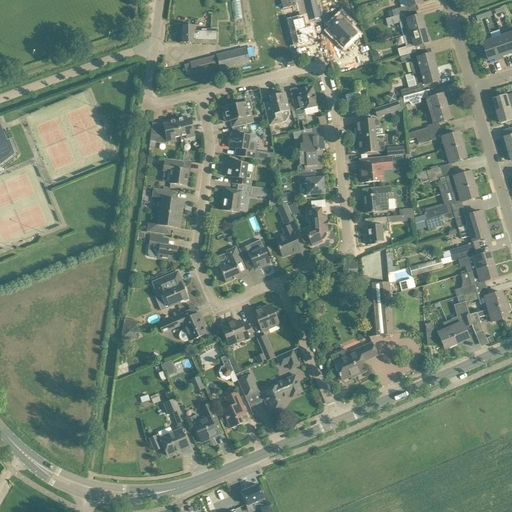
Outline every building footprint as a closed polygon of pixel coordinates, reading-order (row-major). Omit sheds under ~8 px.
[(320,19),(315,0),(303,0),(306,13),(302,14),(303,19),(300,19),(290,22),(292,27),(290,28),(291,35),(293,34),(296,45),(309,42),(309,39),(313,38),(309,22),(320,19)] [(508,11),(511,9),(510,5),(503,7),(504,12),(506,16),(509,15),(508,11)] [(393,17),(402,14),(406,13),(404,7),(401,8),(391,10),(393,17)] [(389,18),(386,19),(388,26),(390,25),(399,23),(402,35),(425,29),(421,16),(417,17),(406,20),(407,21),(404,21),(402,14),(393,17),(389,18)] [(357,35),(347,24),(349,23),(341,15),(331,24),(333,27),(328,32),(333,37),(334,36),(344,47),(357,35)] [(282,17),(273,20),(276,33),(285,31),(282,17)] [(195,27),(190,26),(180,26),(179,43),(216,44),(216,30),(198,30),(195,30),(195,27)] [(272,26),(255,30),(261,53),(277,49),(275,43),(272,26)] [(414,46),(428,42),(425,29),(402,35),(406,47),(397,50),(399,57),(413,53),(415,52),(414,46)] [(511,34),(502,37),(508,54),(511,53),(511,34)] [(503,56),(508,54),(502,37),(493,40),(500,60),(504,58),(503,56)] [(495,61),(500,60),(493,40),(483,44),(489,61),(495,59),(495,61)] [(231,52),(217,56),(220,70),(248,63),(245,49),(231,52)] [(372,63),(368,51),(360,54),(364,66),(372,63)] [(412,74),(435,67),(432,54),(422,57),(420,51),(415,52),(413,53),(399,57),(401,63),(409,61),(412,74)] [(377,53),(371,55),(373,62),(380,60),(377,53)] [(200,71),(211,68),(208,58),(197,61),(200,71)] [(410,95),(418,93),(424,91),(422,86),(439,81),(435,67),(412,74),(416,86),(408,88),(410,95)] [(304,110),(307,109),(317,107),(313,89),(310,87),(296,90),(297,93),(298,98),(292,99),(293,104),(295,116),(303,114),(304,112),(304,110)] [(410,95),(403,97),(403,104),(408,102),(411,106),(420,103),(420,99),(425,97),(426,99),(431,98),(428,90),(424,91),(418,93),(410,95)] [(270,101),(263,103),(269,126),(270,126),(283,123),(281,113),(289,111),(290,111),(291,112),(293,119),(296,118),(295,116),(293,104),(287,105),(287,103),(287,102),(289,99),(285,97),(284,93),(280,94),(277,92),(275,95),(272,96),(271,96),(269,97),(270,101)] [(511,93),(494,99),(498,111),(511,108),(511,107),(511,93)] [(430,112),(446,107),(443,94),(431,98),(426,99),(430,112)] [(377,117),(400,109),(399,107),(402,107),(400,101),(374,110),(377,117)] [(244,103),(222,108),(226,122),(231,121),(232,128),(253,123),(250,110),(246,111),(244,103)] [(430,112),(433,124),(450,119),(446,107),(430,112)] [(511,107),(511,108),(498,111),(501,124),(511,120),(511,107)] [(185,139),(188,138),(194,137),(190,118),(186,119),(186,117),(176,119),(180,137),(184,136),(185,139)] [(174,138),(180,137),(176,119),(166,121),(166,124),(163,124),(163,127),(159,128),(159,135),(151,134),(150,141),(156,142),(155,143),(164,144),(175,141),(174,138)] [(373,121),(373,120),(355,122),(356,129),(354,129),(355,136),(357,135),(357,138),(375,136),(374,128),(378,128),(377,120),(373,121)] [(298,123),(300,131),(307,130),(305,121),(298,123)] [(416,137),(430,133),(428,126),(427,126),(427,128),(415,132),(408,134),(410,140),(416,138),(416,137)] [(0,128),(0,158),(9,151),(0,128)] [(313,134),(312,129),(307,130),(300,131),(292,133),(294,140),(302,139),(303,145),(300,145),(301,153),(322,151),(324,151),(323,139),(318,139),(318,133),(313,134)] [(249,136),(232,133),(229,148),(237,149),(236,156),(254,159),(256,145),(257,145),(258,138),(256,135),(250,134),(249,136)] [(416,137),(416,138),(418,144),(432,140),(430,133),(416,137)] [(445,150),(462,145),(458,133),(449,136),(441,138),(445,150)] [(358,154),(368,153),(378,152),(378,151),(384,151),(383,143),(376,144),(375,136),(357,138),(358,154)] [(448,163),(456,161),(466,158),(462,145),(445,150),(448,163)] [(282,147),(274,148),(275,155),(283,154),(282,147)] [(403,149),(403,147),(387,149),(387,157),(391,157),(402,156),(407,155),(406,148),(403,149)] [(323,163),(322,151),(301,153),(298,153),(299,165),(297,168),(298,173),(304,173),(314,172),(314,170),(321,169),(320,163),(323,163)] [(183,153),(182,161),(188,162),(190,154),(183,153)] [(383,171),(393,169),(391,157),(387,157),(359,160),(361,183),(371,182),(384,182),(383,171)] [(181,169),(182,161),(164,159),(163,171),(170,172),(169,184),(186,186),(188,170),(181,169)] [(248,164),(227,161),(225,177),(233,178),(232,184),(250,187),(252,173),(247,173),(248,164)] [(417,180),(421,179),(441,173),(439,166),(426,170),(426,171),(415,174),(417,180)] [(307,196),(314,195),(324,194),(322,178),(315,179),(314,172),(304,173),(298,173),(299,185),(299,197),(302,196),(307,196)] [(449,192),(450,192),(473,185),(470,172),(453,177),(452,175),(445,177),(449,192)] [(439,179),(440,181),(443,180),(441,173),(421,179),(422,181),(428,179),(429,182),(439,179)] [(460,203),(468,200),(477,197),(473,185),(450,192),(453,204),(460,203)] [(264,189),(255,188),(252,187),(250,195),(265,197),(272,198),(274,190),(264,189)] [(374,195),(362,196),(364,213),(380,212),(380,211),(388,211),(387,199),(391,199),(390,187),(384,187),(374,188),(374,189),(374,195)] [(177,192),(153,189),(152,197),(162,199),(160,211),(160,212),(182,215),(184,201),(176,200),(177,192)] [(248,193),(233,190),(223,189),(222,199),(224,199),(222,211),(238,213),(240,204),(246,205),(248,193)] [(453,212),(451,205),(450,202),(425,210),(426,214),(421,216),(418,217),(414,218),(415,223),(453,212)] [(284,225),(294,221),(286,204),(277,208),(284,225)] [(306,234),(300,236),(304,245),(310,242),(311,246),(322,242),(321,241),(323,240),(324,238),(325,236),(326,235),(326,233),(327,233),(327,228),(328,228),(327,221),(326,221),(326,216),(321,217),(320,208),(310,209),(307,210),(308,218),(313,218),(314,231),(306,234)] [(160,211),(155,211),(153,225),(148,224),(147,232),(170,236),(171,228),(180,229),(182,215),(160,212),(160,211)] [(441,221),(454,218),(453,212),(415,223),(416,231),(427,227),(428,231),(443,226),(442,223),(441,221)] [(459,232),(485,225),(481,212),(464,217),(455,220),(459,232)] [(388,228),(388,223),(414,221),(414,214),(399,216),(387,217),(374,218),(374,225),(367,226),(368,235),(366,235),(367,245),(376,245),(376,242),(383,242),(382,232),(385,232),(388,228)] [(472,242),(489,237),(485,225),(459,232),(462,239),(470,236),(472,242)] [(300,251),(296,242),(292,232),(291,232),(289,226),(282,229),(285,235),(275,239),(278,248),(282,257),(291,254),(291,255),(300,251)] [(148,248),(148,249),(158,250),(157,259),(175,262),(177,247),(167,246),(168,239),(165,239),(150,237),(148,248)] [(245,247),(239,249),(240,253),(244,262),(249,273),(256,270),(260,269),(270,264),(266,255),(263,249),(260,241),(250,244),(245,247)] [(444,259),(470,251),(468,244),(449,249),(441,251),(444,259)] [(218,266),(215,267),(220,277),(223,276),(226,283),(236,279),(236,281),(248,276),(243,265),(236,247),(229,250),(225,252),(228,257),(226,262),(218,266)] [(387,250),(386,271),(399,271),(399,267),(391,266),(392,250),(387,250)] [(453,262),(466,258),(472,256),(470,251),(444,259),(440,260),(410,268),(412,276),(443,268),(442,265),(453,262)] [(467,273),(493,265),(489,253),(472,258),(474,264),(465,266),(467,273)] [(470,285),(487,281),(497,278),(493,265),(467,273),(470,285)] [(181,284),(182,283),(177,272),(152,283),(158,296),(155,298),(161,311),(169,307),(169,308),(187,300),(182,288),(184,288),(184,287),(182,287),(181,284)] [(413,279),(399,283),(401,291),(417,287),(417,285),(415,286),(413,279)] [(393,335),(390,296),(389,283),(364,285),(368,337),(393,335)] [(463,296),(476,292),(474,285),(461,289),(463,296)] [(415,290),(412,296),(418,300),(422,293),(415,290)] [(463,296),(465,303),(478,299),(476,292),(463,296)] [(484,311),(508,304),(506,295),(502,297),(501,292),(484,297),(486,303),(482,304),(484,311)] [(346,296),(338,299),(341,307),(349,304),(346,296)] [(468,316),(465,303),(459,304),(457,305),(463,324),(470,322),(468,316)] [(476,314),(468,316),(470,322),(472,329),(475,335),(482,332),(481,326),(479,318),(486,316),(486,318),(490,317),(491,322),(508,317),(507,313),(511,312),(508,304),(484,311),(476,314)] [(270,305),(254,313),(262,332),(269,329),(267,325),(276,321),(280,329),(286,326),(279,309),(273,312),(270,305)] [(174,316),(158,323),(162,333),(168,331),(169,335),(184,328),(184,330),(181,332),(179,334),(179,336),(179,337),(180,339),(181,341),(183,342),(185,342),(187,342),(189,341),(206,334),(202,324),(203,324),(203,323),(201,324),(197,314),(185,319),(182,313),(181,313),(180,310),(172,313),(174,316)] [(468,339),(464,330),(461,322),(453,326),(450,320),(447,321),(456,344),(468,339)] [(253,337),(251,332),(247,323),(241,325),(239,321),(230,325),(229,323),(220,327),(224,336),(228,343),(242,337),(244,340),(253,337)] [(444,349),(456,344),(447,321),(443,323),(445,329),(437,333),(438,334),(434,335),(432,323),(425,324),(427,345),(435,344),(438,345),(442,343),(444,349)] [(123,330),(121,339),(122,339),(127,337),(134,334),(136,334),(138,326),(138,325),(124,323),(123,330)] [(274,358),(271,351),(264,336),(257,339),(263,354),(266,362),(274,358)] [(348,358),(334,364),(338,374),(339,377),(339,376),(341,381),(356,374),(357,376),(367,371),(362,362),(377,355),(372,343),(347,354),(348,358)] [(293,350),(276,358),(280,368),(287,365),(290,371),(300,366),(297,360),(293,350)] [(258,365),(266,362),(263,354),(255,358),(258,365)] [(169,374),(177,371),(171,359),(161,364),(163,370),(166,368),(169,374)] [(240,362),(232,366),(236,374),(244,370),(240,362)] [(230,376),(231,373),(229,369),(226,368),(223,369),(221,373),(223,376),(226,378),(230,376)] [(257,391),(250,375),(248,370),(236,375),(238,380),(245,396),(257,391)] [(200,376),(190,380),(195,392),(205,388),(200,376)] [(261,393),(265,402),(269,411),(284,405),(282,399),(289,396),(290,397),(302,392),(295,376),(271,386),(272,388),(261,393)] [(184,421),(174,399),(171,392),(165,395),(168,402),(163,404),(168,415),(173,413),(177,424),(184,421)] [(245,411),(241,402),(237,392),(224,397),(228,407),(222,410),(227,423),(226,426),(229,427),(230,429),(232,428),(235,430),(237,426),(242,424),(238,414),(245,411)] [(148,395),(147,396),(146,393),(140,395),(141,398),(140,398),(142,403),(144,402),(145,404),(149,403),(148,401),(150,401),(148,395)] [(158,394),(150,397),(153,405),(161,401),(158,394)] [(197,415),(190,418),(193,425),(197,434),(201,443),(211,439),(222,434),(223,434),(221,431),(220,427),(216,418),(210,404),(200,408),(204,416),(199,419),(197,415)] [(157,434),(149,437),(154,450),(162,446),(167,456),(176,452),(176,454),(177,453),(177,452),(180,450),(181,452),(189,448),(181,429),(159,438),(157,434)] [(246,489),(256,484),(253,477),(243,482),(246,489)] [(242,492),(246,501),(247,505),(253,503),(256,510),(254,511),(268,511),(266,506),(265,506),(262,499),(263,499),(261,495),(257,486),(258,486),(257,485),(242,491),(242,492)]
